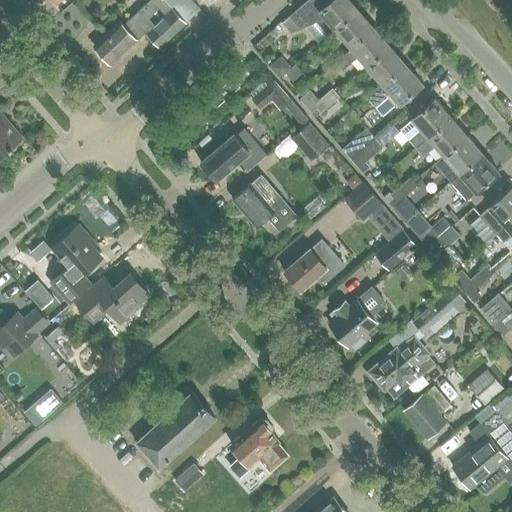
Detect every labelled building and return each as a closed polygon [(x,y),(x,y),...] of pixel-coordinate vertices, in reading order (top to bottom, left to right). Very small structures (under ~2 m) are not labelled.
[(185,23),(163,0),(152,0),(124,26),(120,22),(94,46),(111,64),(145,32),(160,47),(186,24),(185,23)] [(191,0),(163,0),(185,23),(195,14),(196,16),(197,14),(196,13),(200,9),(191,0)] [(336,29),(337,30),(359,11),(349,0),(307,0),(289,16),(282,22),(291,32),(316,22),(328,36),(336,29)] [(337,30),(352,48),(375,29),(359,11),(337,30)] [(359,56),(368,67),(390,47),(375,29),(352,48),(336,63),(342,70),(359,56)] [(368,67),(384,85),(406,65),(390,47),(368,67)] [(282,56),(270,66),(280,77),(286,72),(291,67),(282,56)] [(291,67),(286,72),(293,80),(303,72),(296,64),(291,67)] [(384,85),(369,98),(376,106),(385,116),(400,103),(423,84),(406,65),(384,85)] [(250,97),(260,108),(272,98),(281,108),(285,104),(302,122),(307,117),(272,77),(250,97)] [(232,78),(209,98),(216,107),(240,86),(232,78)] [(332,88),(323,96),(329,103),(338,95),(332,88)] [(311,90),(301,99),(311,111),(316,107),(314,104),(319,100),(311,90)] [(329,103),(323,96),(319,100),(314,104),(316,107),(320,111),(329,103)] [(413,119),(401,129),(409,139),(417,148),(452,118),(436,99),(413,119)] [(0,156),(21,138),(0,114),(0,156)] [(436,145),(445,155),(467,135),(452,118),(417,148),(424,156),(436,145)] [(340,120),(331,127),(339,136),(344,132),(344,125),(340,120)] [(327,145),(309,124),(293,138),(311,159),(327,145)] [(224,142),(200,162),(216,180),(239,161),(247,170),(266,154),(252,137),(244,128),(225,144),(224,142)] [(366,128),(342,149),(351,158),(357,153),(375,137),(366,128)] [(435,163),(451,181),(483,153),(467,135),(445,155),(435,163)] [(357,153),(351,158),(361,170),(367,165),(366,163),(384,148),(375,137),(357,153)] [(483,153),(451,181),(467,200),(499,172),(483,153)] [(354,172),(345,179),(354,189),(362,181),(354,172)] [(232,199),(255,226),(267,215),(279,229),(296,215),(280,196),(261,174),(232,199)] [(410,178),(401,186),(408,195),(417,186),(410,178)] [(363,182),(345,198),(363,219),(382,203),(363,182)] [(408,195),(401,186),(392,194),(395,198),(399,202),(408,195)] [(511,187),(480,215),(496,233),(511,219),(511,187)] [(384,197),(389,203),(395,198),(392,194),(390,192),(384,197)] [(395,198),(389,203),(396,211),(399,202),(395,198)] [(414,213),(405,220),(428,247),(452,226),(444,217),(433,227),(429,230),(414,213)] [(511,234),(511,219),(496,233),(504,242),(511,234)] [(78,225),(53,247),(61,257),(59,259),(67,268),(52,280),(70,301),(89,284),(81,275),(101,257),(93,248),(96,246),(78,225)] [(452,226),(428,247),(436,256),(460,236),(452,227),(452,226)] [(403,231),(375,254),(388,270),(416,246),(403,231)] [(309,248),(284,271),(301,290),(316,277),(322,284),(344,265),(322,239),(310,249),(309,248)] [(413,257),(406,264),(413,272),(421,265),(413,257)] [(487,267),(477,275),(484,282),(493,274),(487,267)] [(459,271),(453,276),(466,291),(466,290),(471,285),(469,282),(459,271)] [(97,284),(76,302),(93,321),(108,309),(120,322),(141,303),(139,302),(149,293),(131,273),(106,294),(97,284)] [(484,282),(477,275),(469,282),(471,285),(475,290),(484,282)] [(33,278),(24,286),(34,297),(43,289),(33,278)] [(466,290),(466,291),(475,302),(480,297),(475,290),(471,285),(466,290)] [(339,315),(329,323),(339,335),(337,337),(343,345),(346,343),(349,346),(351,344),(354,349),(364,341),(360,336),(376,323),(370,315),(378,308),(385,302),(372,286),(357,300),(349,306),(345,302),(335,311),(339,315)] [(433,304),(413,321),(424,334),(444,317),(433,304)] [(0,318),(0,344),(6,339),(16,351),(21,347),(22,346),(34,335),(34,334),(47,323),(34,308),(21,319),(15,313),(3,323),(0,318)] [(66,308),(55,317),(63,325),(73,316),(66,308)] [(511,310),(501,321),(509,330),(511,327),(511,310)] [(511,327),(509,330),(503,335),(511,345),(511,327)] [(407,340),(371,371),(385,388),(394,398),(431,367),(424,359),(407,340)] [(66,345),(59,351),(66,360),(74,354),(66,345)] [(503,389),(487,370),(468,386),(484,405),(503,389)] [(404,410),(427,437),(445,421),(439,413),(450,403),(434,385),(404,410)] [(145,451),(159,467),(215,417),(192,392),(136,442),(145,451)] [(31,404),(23,411),(35,425),(43,418),(31,404)] [(489,435),(452,466),(471,488),(476,484),(482,492),(488,492),(508,476),(499,465),(507,459),(510,462),(511,459),(511,428),(496,409),(470,431),(471,432),(486,419),(497,433),(491,437),(489,435)] [(241,455),(233,462),(242,472),(251,465),(259,458),(270,471),(289,455),(278,442),(279,440),(273,433),(273,432),(271,430),(272,427),(266,419),(262,420),(260,418),(231,443),(241,455)] [(242,472),(233,462),(175,511),(242,511),(262,495),(242,472)] [(184,491),(202,474),(194,464),(175,481),(184,491)] [(171,478),(153,496),(162,506),(163,505),(170,511),(184,499),(177,491),(180,488),(171,478)] [(345,511),(333,497),(315,511),(345,511)]
